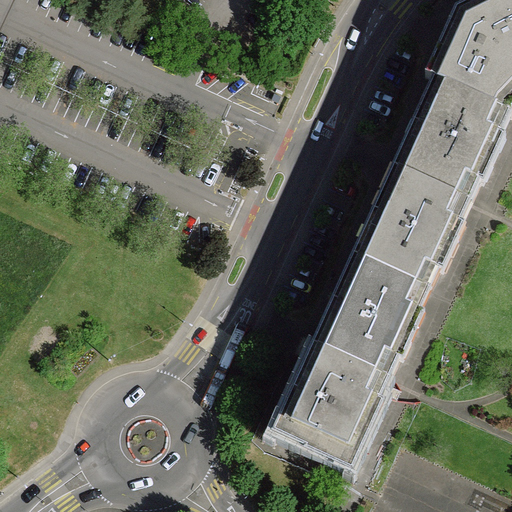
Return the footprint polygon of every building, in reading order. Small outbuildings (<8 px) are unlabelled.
[(434,83),(509,117),(511,114),(511,0),(486,0),(456,15),(426,79),(434,83)] [(434,83),(394,172),(473,206),(511,118),(509,117),(434,83)] [(394,172),(354,259),(432,295),(473,206),(394,172)] [(354,259),(314,347),(392,382),(432,295),(354,259)] [(314,347),(274,436),(351,471),(392,382),(314,347)]
